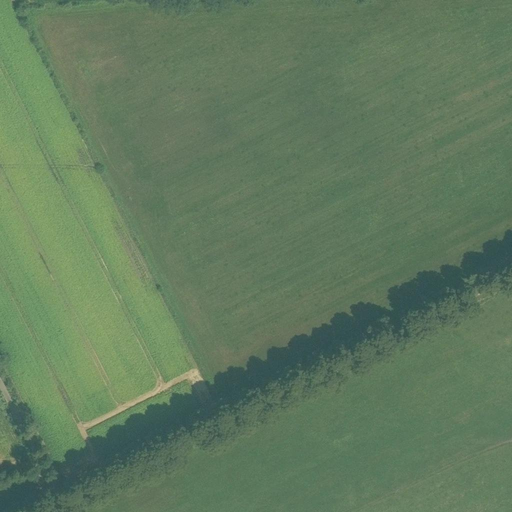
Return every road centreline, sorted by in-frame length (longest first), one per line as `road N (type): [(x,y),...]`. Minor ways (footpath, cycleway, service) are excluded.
road 1 (tertiary): [(62,501),(511,274)]
road 2 (unclassified): [(62,501),(0,380)]
